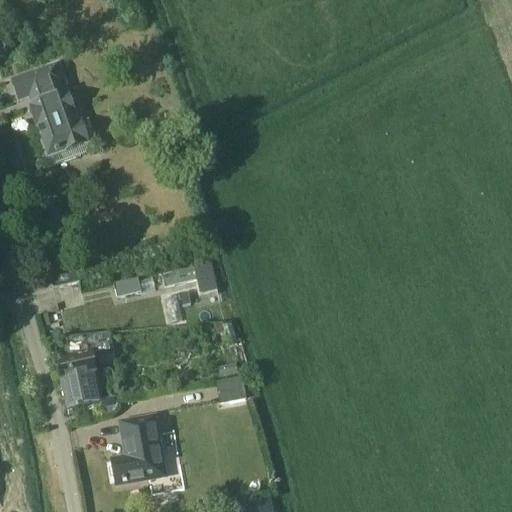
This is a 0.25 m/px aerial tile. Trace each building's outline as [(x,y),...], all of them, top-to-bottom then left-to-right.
[(10,43),(0,46),(0,50),(5,65),(16,61),(10,43)] [(55,69),(10,85),(17,104),(28,100),(31,110),(29,110),(46,160),(85,146),(79,127),(75,128),(65,98),(62,99),(59,90),(61,89),(55,69)] [(210,262),(159,275),(163,291),(195,283),(199,297),(218,292),(210,262)] [(75,287),(72,274),(46,281),(50,294),(75,287)] [(136,280),(112,287),(116,301),(140,295),(136,280)] [(178,293),(181,307),(189,306),(186,291),(178,293)] [(66,417),(97,411),(99,419),(111,417),(118,410),(115,398),(101,401),(98,402),(89,360),(112,355),(108,335),(63,340),(67,360),(55,362),(66,417)] [(215,385),(219,407),(246,403),(242,380),(215,385)] [(157,459),(153,460),(150,443),(154,442),(151,425),(119,430),(125,465),(109,467),(113,491),(161,483),(157,459)] [(270,511),(268,501),(233,507),(233,511),(270,511)]
